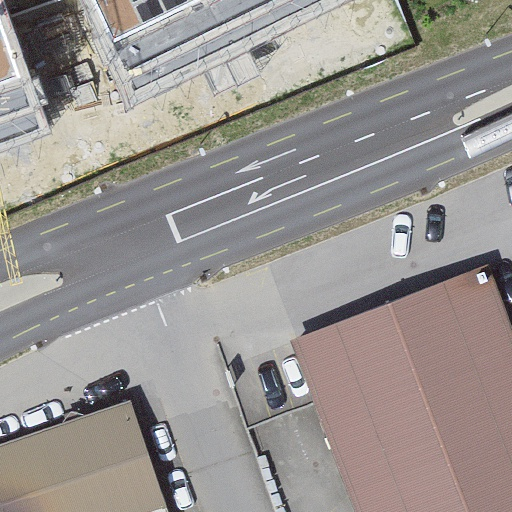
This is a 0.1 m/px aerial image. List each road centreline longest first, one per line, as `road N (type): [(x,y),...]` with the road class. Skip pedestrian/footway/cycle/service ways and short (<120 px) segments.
road 1 (secondary): [(511,94),(0,297)]
road 2 (unknown): [(136,243),(231,511)]
